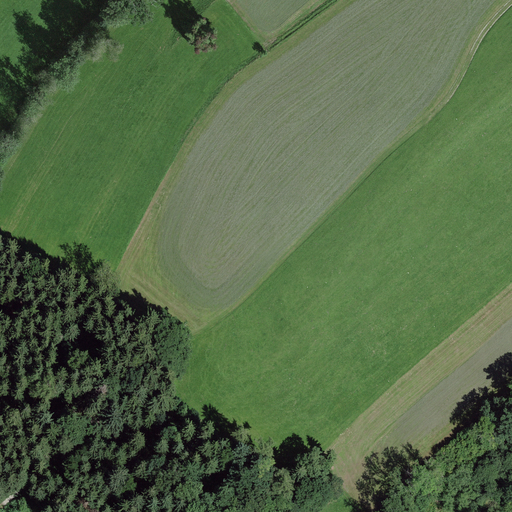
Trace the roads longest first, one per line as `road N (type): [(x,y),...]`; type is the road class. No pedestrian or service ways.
road 1 (track): [(0,510),(95,412),(187,342)]
road 2 (track): [(445,102),(484,31),(511,2)]
